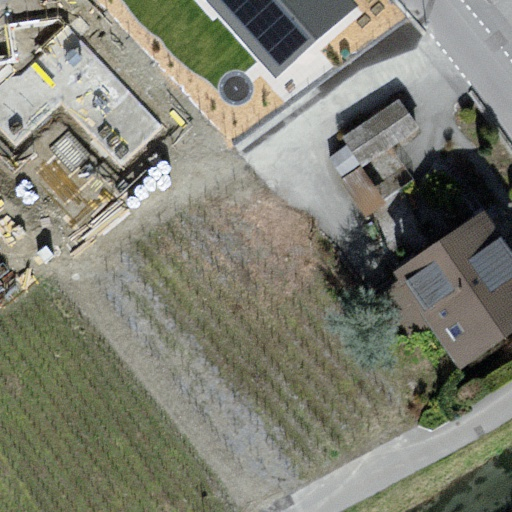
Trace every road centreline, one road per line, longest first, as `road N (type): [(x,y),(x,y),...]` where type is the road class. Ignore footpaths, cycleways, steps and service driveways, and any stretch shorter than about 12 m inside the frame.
road 1 (residential): [(295,511),(511,393)]
road 2 (residential): [(426,0),(511,109)]
